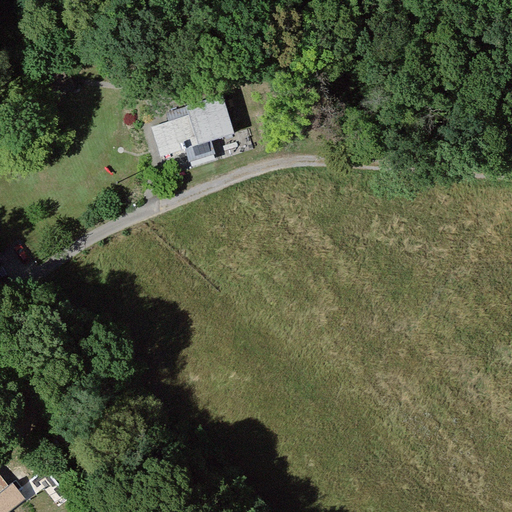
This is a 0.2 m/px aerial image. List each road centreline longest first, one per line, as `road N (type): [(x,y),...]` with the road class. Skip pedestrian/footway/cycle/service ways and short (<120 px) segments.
road 1 (track): [(159,207),(301,159),(511,174)]
road 2 (residential): [(0,303),(87,242),(159,207)]
